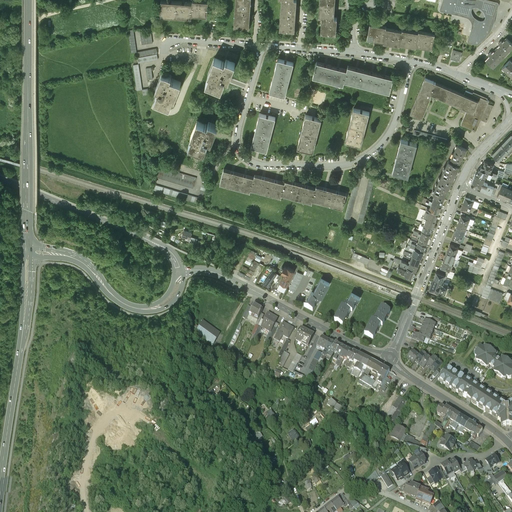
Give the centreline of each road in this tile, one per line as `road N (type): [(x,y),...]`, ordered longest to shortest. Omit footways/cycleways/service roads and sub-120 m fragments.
road 1 (residential): [(262,45),(237,141),(246,157),(271,166),(351,162),(378,144),(394,123),(411,61)]
road 2 (track): [(146,193),(273,232),(417,291)]
road 3 (primary): [(27,253),(27,0)]
road 4 (primary): [(27,253),(0,498)]
road 5 (secondary): [(183,273),(215,273),(384,355)]
road 6 (secondary): [(0,180),(169,252)]
road 7 (residential): [(460,186),(391,352)]
road 8 (secondary): [(393,361),(506,438)]
road 9 (track): [(30,17),(29,149)]
road 10 (secondary): [(138,310),(114,298),(81,262),(27,253)]
road 11 (track): [(29,149),(36,161),(146,193)]
road 12 (residential): [(422,511),(357,486),(314,511)]
